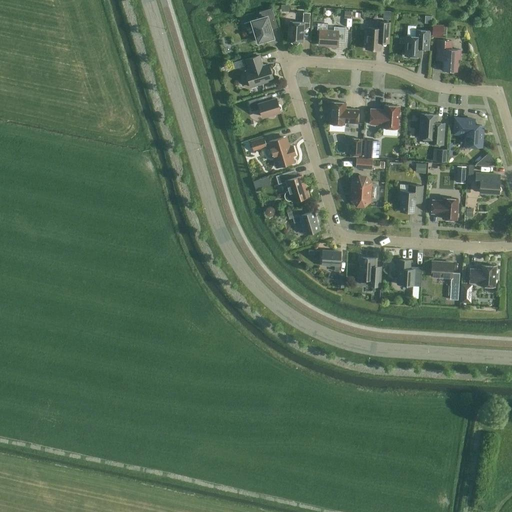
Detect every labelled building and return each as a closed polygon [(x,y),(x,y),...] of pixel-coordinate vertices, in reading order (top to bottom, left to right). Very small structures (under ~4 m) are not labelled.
[(272,8),(259,12),(261,18),(252,21),(258,42),(273,38),(269,22),(276,20),(272,8)] [(303,27),(309,28),(310,13),(303,13),(303,22),(290,21),(289,41),(292,41),(292,42),(293,44),(297,44),(299,43),(299,42),(302,42),(303,27)] [(390,23),(377,22),(377,28),(367,28),(365,49),(381,50),(382,37),(389,38),(390,23)] [(334,31),(327,30),(328,24),(318,23),(317,30),(319,30),(318,45),(331,46),(331,47),(338,47),(339,42),(344,42),(345,28),(334,27),(334,31)] [(432,37),(443,37),(443,25),(433,24),(432,37)] [(422,43),(429,43),(430,31),(417,30),(416,37),(406,36),(404,56),(421,57),(422,43)] [(452,41),(438,40),(437,56),(444,56),(443,70),(444,70),(445,72),(450,72),(451,70),(456,70),(457,59),(460,59),(461,50),(451,49),(452,41)] [(268,64),(262,66),(259,56),(247,60),(250,70),(246,71),(251,87),(273,80),(268,64)] [(264,102),(262,97),(248,101),(252,112),(260,109),(262,117),(280,111),(280,110),(281,109),(281,107),(281,106),(280,105),(278,104),(277,99),(264,102)] [(346,103),(331,102),(330,124),(345,125),(345,123),(357,123),(358,110),(346,109),(346,103)] [(400,106),(385,105),(384,110),(371,109),(370,124),(383,125),(383,128),(398,129),(400,106)] [(438,115),(421,114),(419,138),(429,139),(429,144),(443,145),(445,123),(437,123),(438,115)] [(475,119),(455,118),(454,134),(466,135),(466,139),(463,142),(469,149),(473,146),(481,146),(482,126),(474,125),(475,119)] [(250,141),(254,152),(267,147),(264,137),(250,141)] [(293,146),(287,148),(284,137),(269,142),(277,167),(294,162),(292,156),(296,155),(293,146)] [(350,155),(361,155),(362,139),(351,138),(350,155)] [(379,158),(380,141),(365,140),(364,157),(379,158)] [(433,161),(440,162),(446,162),(447,150),(434,149),(433,161)] [(483,168),(496,159),(492,153),(479,162),(483,168)] [(356,168),(372,169),(372,159),(356,158),(356,168)] [(426,164),(416,163),(416,173),(425,173),(426,164)] [(465,183),(466,167),(457,166),(456,182),(465,183)] [(292,180),(290,172),(276,176),(279,184),(287,182),(290,191),(289,192),(287,193),(286,195),(286,197),(287,199),(289,200),(291,200),(292,200),(292,201),(308,196),(302,176),(292,180)] [(500,175),(476,173),(475,185),(480,185),(480,192),(499,193),(500,175)] [(259,189),(274,184),(271,176),(256,181),(259,189)] [(359,177),(353,181),(353,190),(355,192),(354,203),(357,206),(364,206),(370,202),(370,200),(376,200),(378,198),(379,187),(377,184),(371,184),(371,183),(366,177),(359,177)] [(423,186),(409,185),(409,191),(399,191),(398,200),(401,200),(401,211),(406,211),(407,213),(412,213),(413,212),(414,212),(415,199),(422,199),(423,186)] [(458,199),(444,198),(443,201),(432,200),(432,214),(443,214),(442,219),(457,220),(458,199)] [(267,214),(270,216),(274,215),(275,211),(274,208),(271,206),(267,207),(265,211),(267,214)] [(313,211),(303,214),(301,208),(287,212),(289,219),(293,218),(294,223),(298,222),(301,229),(304,228),(306,234),(319,230),(313,211)] [(341,252),(323,251),(322,264),(322,266),(330,266),(330,265),(335,265),(335,271),(339,271),(340,265),(341,252)] [(379,286),(380,274),(380,266),(374,265),(375,258),(360,257),(359,279),(368,279),(368,285),(379,286)] [(410,260),(399,260),(398,269),(399,269),(398,284),(412,285),(412,286),(421,287),(422,273),(414,272),(414,269),(409,269),(410,260)] [(431,276),(452,277),(453,263),(432,262),(431,276)] [(496,266),(482,265),(481,270),(471,269),(470,283),(481,283),(480,286),(495,287),(496,266)] [(472,284),(462,284),(461,302),(471,303),(472,284)] [(451,285),(450,299),(458,299),(459,286),(451,285)]
